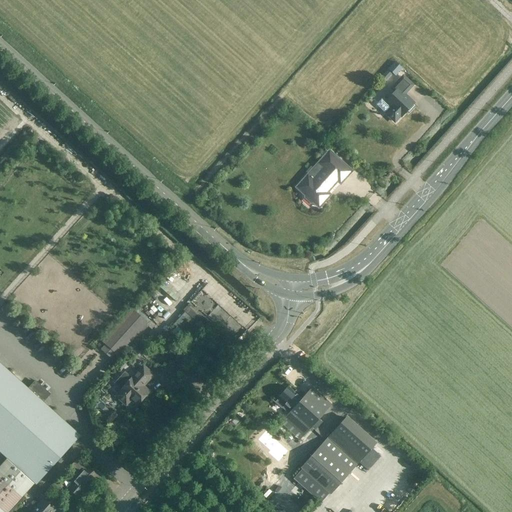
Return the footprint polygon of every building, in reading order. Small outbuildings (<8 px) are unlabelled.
[(381,75),(389,82),(403,67),(396,60),(381,75)] [(382,98),(376,104),(395,122),(401,116),(402,117),(410,108),(413,111),(417,106),(404,94),(412,86),(403,77),(392,89),(395,92),(386,102),(382,98)] [(307,176),(313,182),(303,193),(306,196),(306,198),(311,202),(313,202),(319,207),(321,204),(323,204),(324,203),(325,202),(326,201),(327,200),(327,198),(330,195),(327,193),(328,191),(327,190),(329,188),(330,188),(337,181),(340,183),(351,172),(329,152),(307,176)] [(189,306),(174,322),(186,332),(200,316),(189,306)] [(120,354),(145,325),(133,313),(106,342),(120,354)] [(136,341),(129,348),(136,355),(141,349),(142,351),(149,343),(136,341)] [(0,363),(0,445),(40,481),(80,436),(43,402),(49,395),(35,382),(28,389),(0,363)] [(132,378),(121,390),(122,390),(116,396),(126,405),(131,399),(137,404),(143,399),(145,399),(147,396),(147,394),(148,393),(142,387),(153,375),(143,366),(132,378)] [(303,436),(331,405),(312,387),(302,399),(288,387),(278,398),(284,405),(282,408),(289,414),(284,419),(303,436)] [(302,469),(293,478),(321,503),(329,493),(331,495),(358,464),(375,444),(345,417),(300,468),(302,469)] [(274,467),(284,454),(261,435),(254,444),(267,455),(264,458),(274,467)] [(0,466),(0,511),(7,511),(33,484),(6,460),(0,466)] [(78,476),(76,474),(75,474),(72,477),(72,478),(74,480),(67,488),(78,498),(95,479),(89,475),(93,470),(83,461),(78,466),(83,470),(78,476)] [(55,491),(60,486),(56,482),(51,487),(55,491)] [(36,483),(30,487),(35,494),(41,490),(36,483)] [(24,496),(30,502),(34,497),(28,492),(24,496)] [(43,499),(32,511),(33,511),(52,511),(55,510),(43,499)]
